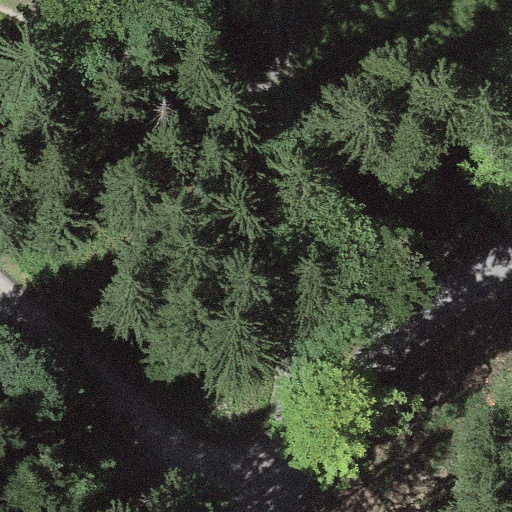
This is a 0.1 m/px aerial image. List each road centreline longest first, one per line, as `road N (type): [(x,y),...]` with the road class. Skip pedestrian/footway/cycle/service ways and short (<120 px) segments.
road 1 (track): [(228,511),(178,72)]
road 2 (track): [(178,72),(511,102)]
road 3 (track): [(0,281),(228,511)]
road 4 (track): [(178,72),(12,139),(22,187),(0,199)]
road 5 (track): [(0,7),(178,72)]
